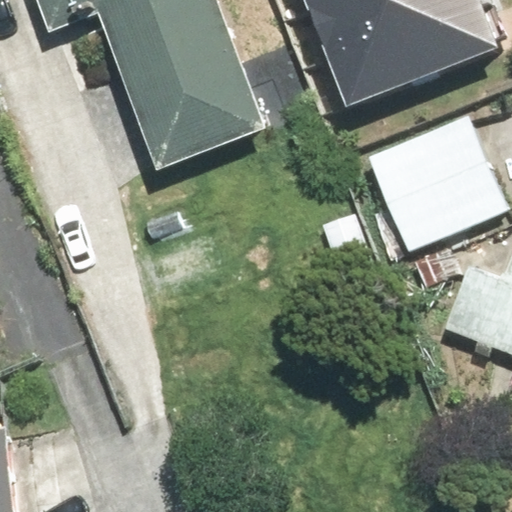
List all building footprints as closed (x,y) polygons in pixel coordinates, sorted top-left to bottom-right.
[(320,121),(270,0),(56,0),(74,44),(124,23),(186,175),(320,121)] [(511,41),(495,0),(326,0),(365,100),(511,43),(511,41)] [(511,158),(494,109),(390,147),(429,254),(511,223),(511,158)] [(511,256),(497,251),(469,329),(511,344),(511,256)] [(68,511),(59,418),(0,423),(0,511),(68,511)]
